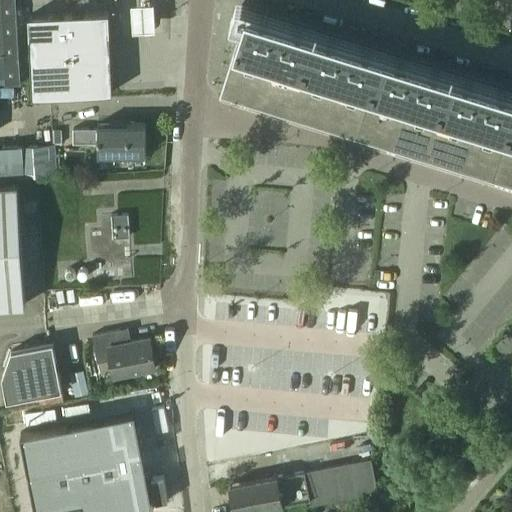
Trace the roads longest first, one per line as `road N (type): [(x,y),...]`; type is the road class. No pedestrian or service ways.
road 1 (unclassified): [(194,511),(184,336),(195,120)]
road 2 (residential): [(195,120),(323,141),(511,204)]
road 3 (residential): [(511,59),(317,0)]
road 4 (unknown): [(0,331),(186,309)]
road 5 (unclassified): [(195,120),(202,0)]
